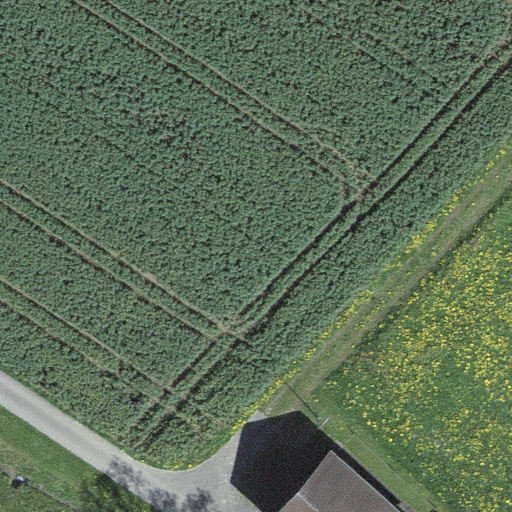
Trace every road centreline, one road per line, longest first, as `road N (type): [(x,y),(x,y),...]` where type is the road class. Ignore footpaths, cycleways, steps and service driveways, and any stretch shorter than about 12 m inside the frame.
road 1 (track): [(190,505),(511,166)]
road 2 (track): [(198,511),(0,383)]
